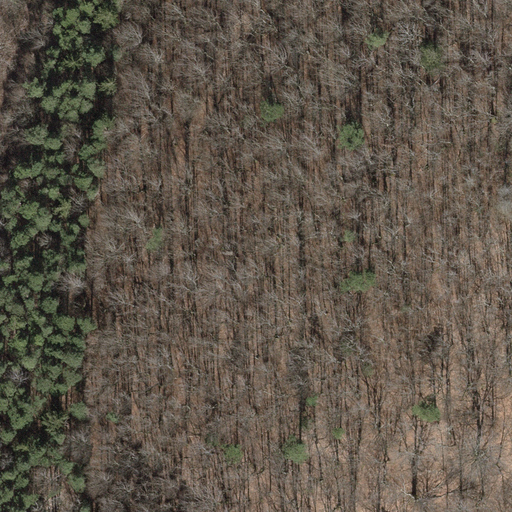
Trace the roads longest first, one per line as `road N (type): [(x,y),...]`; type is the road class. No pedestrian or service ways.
road 1 (track): [(335,511),(511,229)]
road 2 (track): [(0,217),(8,156),(54,0)]
